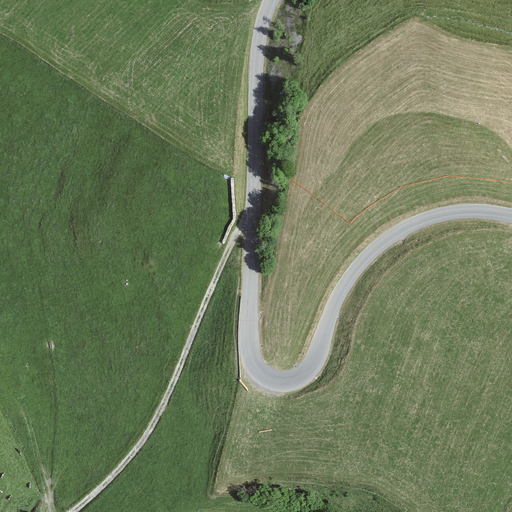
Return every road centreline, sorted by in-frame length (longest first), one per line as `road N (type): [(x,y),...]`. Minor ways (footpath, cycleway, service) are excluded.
road 1 (unclassified): [(270,0),(257,57),(249,338),(261,373),(278,380),(304,373),(346,281),(408,225),(466,211),(511,215)]
road 2 (track): [(73,511),(149,432),(224,257),(254,207)]
